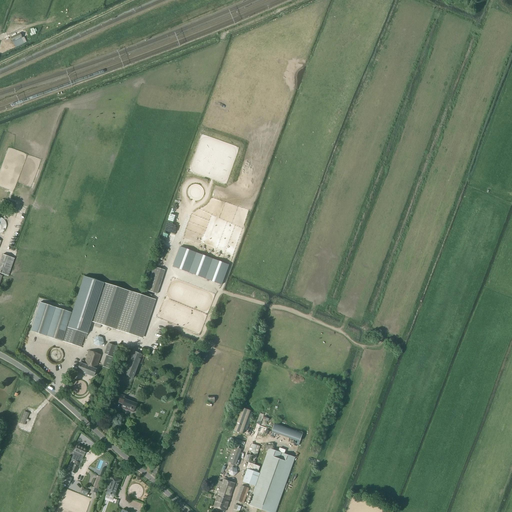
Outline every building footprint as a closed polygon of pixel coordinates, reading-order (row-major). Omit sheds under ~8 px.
[(21,31),(9,35),(11,41),(23,37),(21,31)] [(180,247),(173,267),(222,285),(229,265),(180,247)] [(14,258),(2,255),(0,260),(0,273),(8,276),(14,258)] [(153,266),(146,290),(154,293),(162,269),(153,266)] [(67,327),(78,331),(74,345),(83,348),(91,322),(104,283),(95,280),(95,279),(92,278),(92,279),(83,277),(67,327)] [(140,337),(152,299),(104,283),(91,322),(140,337)] [(71,313),(40,303),(30,331),(62,341),(71,313)] [(97,336),(93,340),(94,345),(99,347),(103,343),(102,338),(97,336)] [(83,361),(81,360),(77,371),(93,377),(96,369),(101,355),(88,351),(84,364),(82,363),(83,361)] [(132,351),(130,355),(123,374),(135,379),(143,360),(140,359),(142,355),(142,354),(132,351)] [(110,368),(113,359),(106,357),(103,366),(110,368)] [(153,369),(150,377),(152,376),(157,377),(159,373),(160,372),(153,369)] [(118,403),(122,404),(121,408),(133,413),(137,403),(125,399),(126,396),(121,394),(118,403)] [(240,407),(233,429),(232,430),(233,430),(243,434),(245,430),(247,431),(253,415),(251,414),(252,411),(240,407)] [(24,412),(21,420),(20,423),(24,425),(25,422),(28,414),(24,412)] [(301,441),(304,432),(275,423),(272,432),(301,441)] [(252,443),(251,447),(252,447),(251,452),(258,453),(260,445),(252,443)] [(84,456),(87,449),(78,445),(75,452),(84,456)] [(241,449),(233,446),(228,462),(236,465),(241,449)] [(242,482),(255,486),(248,505),(266,511),(275,511),(295,457),(272,449),(272,450),(268,450),(260,473),(247,469),(242,482)] [(248,462),(248,464),(247,467),(253,469),(254,465),(256,460),(258,454),(247,451),(246,456),(245,461),(248,462)] [(75,474),(80,464),(75,461),(69,472),(75,474)] [(232,467),(228,470),(229,475),(234,476),(237,473),(237,469),(232,467)] [(66,475),(63,482),(65,483),(69,485),(72,478),(68,476),(66,475)] [(93,488),(95,488),(93,491),(98,493),(99,490),(98,489),(102,480),(101,480),(102,478),(98,476),(93,488)] [(109,494),(110,495),(110,494),(114,496),(119,481),(111,478),(106,493),(109,494)] [(217,486),(221,487),(219,493),(231,497),(235,483),(223,479),(222,482),(219,481),(217,486)] [(242,503),(247,487),(241,485),(236,501),(242,503)] [(231,497),(219,493),(214,507),(225,511),(226,509),(227,508),(231,497)]
